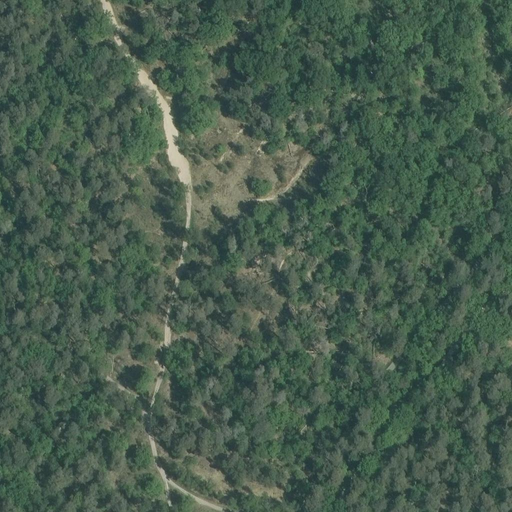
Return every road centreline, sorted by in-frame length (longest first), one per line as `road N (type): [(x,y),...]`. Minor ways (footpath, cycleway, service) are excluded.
road 1 (track): [(104,0),(129,57),(168,113),(189,196),(162,376),(147,410)]
road 2 (track): [(511,289),(466,327),(332,511)]
